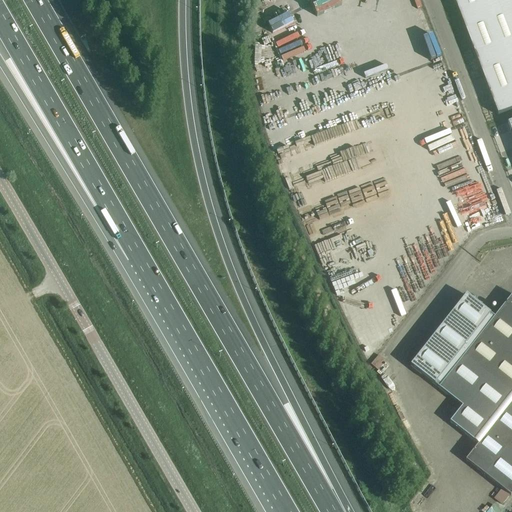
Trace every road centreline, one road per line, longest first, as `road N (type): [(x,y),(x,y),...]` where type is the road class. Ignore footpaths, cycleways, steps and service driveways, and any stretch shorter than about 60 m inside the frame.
road 1 (motorway): [(332,511),(41,0)]
road 2 (motorway): [(334,511),(206,200),(183,72),(182,0)]
road 3 (secondary): [(194,511),(0,176)]
road 4 (motorway): [(113,216),(281,511)]
road 5 (motorway): [(0,21),(113,216)]
road 6 (motorway): [(0,59),(113,216)]
